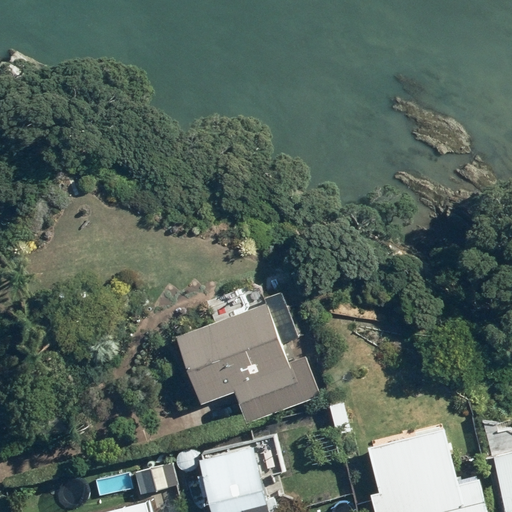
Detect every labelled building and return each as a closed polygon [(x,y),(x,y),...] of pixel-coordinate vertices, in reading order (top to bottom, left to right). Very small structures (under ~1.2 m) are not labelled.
[(252,420),(327,392),(312,353),(317,350),(313,340),(300,344),(303,350),(295,354),(289,339),(306,332),(290,289),(272,295),(273,298),(184,332),(209,400),(241,388),(252,420)] [(359,431),(350,397),(336,400),(345,434),(359,431)] [(495,511),(486,475),(466,480),(452,426),(376,444),(387,489),(377,491),(382,511),(435,511),(449,509),(449,511),(495,511)] [(263,441),(208,454),(212,469),(207,470),(212,491),(218,490),(223,511),(231,510),(231,511),(236,511),(245,510),(244,506),(251,504),(253,511),(279,511),(279,508),(283,507),(280,494),(275,495),(263,441)] [(511,511),(511,450),(501,453),(509,488),(505,490),(510,511),(511,511)] [(171,484),(166,463),(139,468),(144,490),(171,484)]
